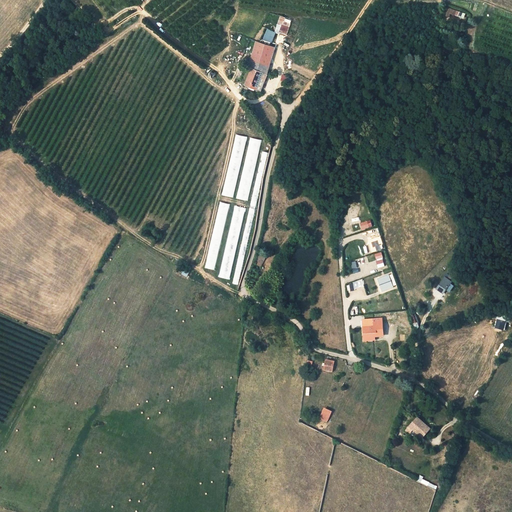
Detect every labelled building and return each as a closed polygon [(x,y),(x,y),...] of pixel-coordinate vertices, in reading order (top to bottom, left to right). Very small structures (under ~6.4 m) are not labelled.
[(449,16),(449,15),(464,18),(465,12),(445,8),(443,15),(449,16)] [(450,14),(448,19),(460,23),(462,19),(450,14)] [(285,35),(290,24),(284,21),(285,17),(281,16),(275,31),(285,35)] [(274,46),(254,40),(247,66),(251,68),(262,72),(267,74),(274,46)] [(262,72),(251,68),(245,84),(256,88),(262,72)] [(267,74),(262,72),(256,88),(261,90),(267,74)] [(282,75),(280,81),(286,83),(288,77),(282,75)] [(233,135),(223,197),(235,199),(245,137),(233,135)] [(249,202),(260,140),(248,138),(237,200),(249,202)] [(257,216),(268,153),(258,151),(235,285),(241,286),(246,258),(249,258),(257,216)] [(215,271),(228,204),(219,202),(205,269),(215,271)] [(231,280),(243,208),(232,206),(220,279),(231,280)] [(359,223),(361,230),(369,227),(367,220),(359,223)] [(369,266),(376,264),(373,254),(366,256),(369,266)] [(375,261),(377,268),(384,266),(382,259),(375,261)] [(181,273),(186,277),(189,271),(184,268),(181,273)] [(393,287),(389,275),(378,279),(383,291),(393,287)] [(450,283),(448,282),(444,279),(438,287),(440,288),(441,286),(445,289),(450,283)] [(382,324),(382,319),(373,319),(374,327),(363,328),(364,334),(365,334),(366,340),(375,339),(375,336),(383,336),(382,324)] [(332,371),(334,361),(326,359),(325,363),(322,363),(322,365),(324,366),(324,370),(332,371)] [(324,408),(321,416),(325,418),(328,419),(331,411),(329,410),(324,408)] [(409,433),(413,430),(422,438),(426,434),(430,429),(417,417),(406,430),(409,433)]
